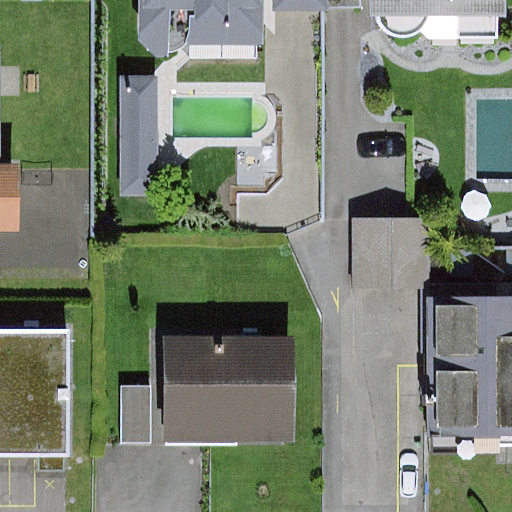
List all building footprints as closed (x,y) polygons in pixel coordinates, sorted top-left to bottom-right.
[(137,0),(137,41),(156,58),(166,59),(169,54),(180,51),(188,58),(254,60),(255,45),(260,45),(261,0),(137,0)] [(329,0),(273,0),(274,11),(329,11),(329,7),(329,0)] [(506,0),(369,0),(369,17),(377,17),(379,26),(384,31),(390,35),(397,37),(405,38),(413,36),(419,33),(429,38),(498,37),(499,15),(506,17),(506,0)] [(155,76),(119,77),(121,196),(157,195),(155,76)] [(0,232),(18,232),(18,168),(0,167),(0,232)] [(424,219),(353,219),(354,285),(424,285),(424,219)] [(511,297),(425,300),(429,436),(511,433),(511,297)] [(0,454),(66,454),(65,331),(0,331),(0,454)] [(295,443),(295,338),(163,339),(164,443),(295,443)] [(149,386),(120,386),(121,445),(150,445),(149,386)]
